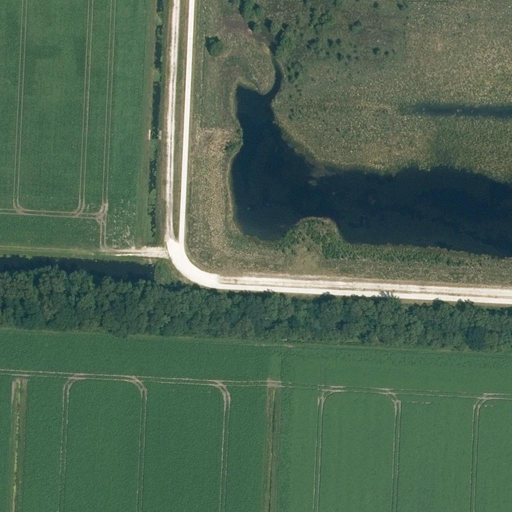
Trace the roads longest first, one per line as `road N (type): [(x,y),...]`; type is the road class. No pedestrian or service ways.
road 1 (track): [(511,293),(216,280),(167,252)]
road 2 (track): [(167,252),(176,0)]
